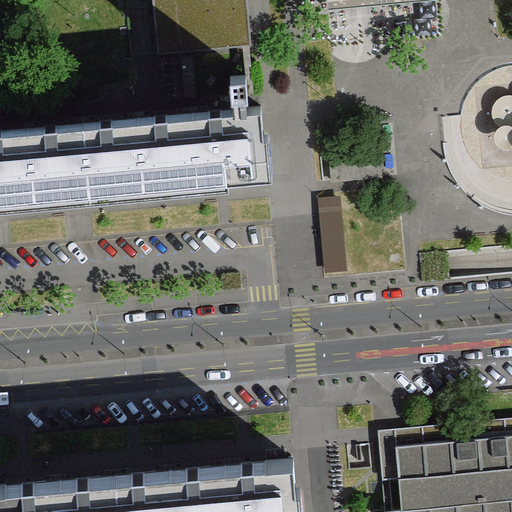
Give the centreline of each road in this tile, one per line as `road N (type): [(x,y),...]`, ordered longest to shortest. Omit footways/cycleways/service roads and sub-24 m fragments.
road 1 (secondary): [(511,297),(0,350)]
road 2 (secondary): [(0,390),(511,339)]
